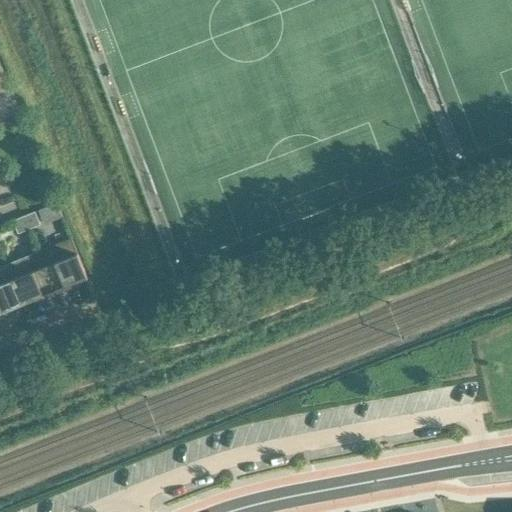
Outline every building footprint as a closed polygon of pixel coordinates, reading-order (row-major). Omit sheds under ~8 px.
[(35,211),(24,216),(29,229),(40,224),(35,211)] [(29,229),(24,216),(12,220),(18,234),(29,229)] [(71,237),(38,251),(54,291),(87,277),(71,237)] [(22,304),(54,291),(38,251),(6,264),(22,304)] [(0,312),(22,304),(6,264),(0,266),(0,312)]
